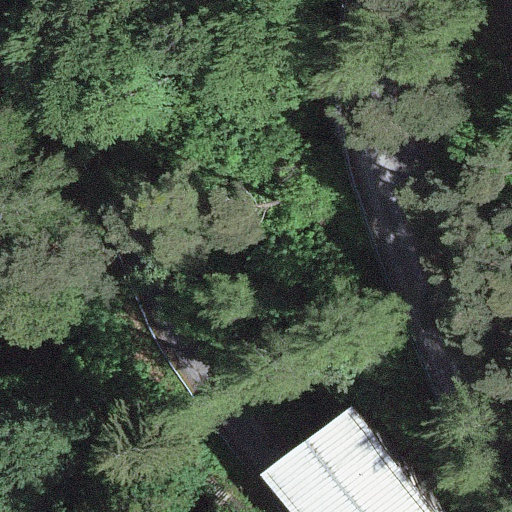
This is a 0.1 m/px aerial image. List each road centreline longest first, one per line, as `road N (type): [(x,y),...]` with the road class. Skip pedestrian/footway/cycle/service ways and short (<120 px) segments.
road 1 (unclassified): [(40,0),(177,327),(303,511)]
road 2 (unclassified): [(511,498),(423,319),(378,194),(365,96),(370,0)]
road 3 (track): [(511,366),(437,247),(403,148),(368,137)]
